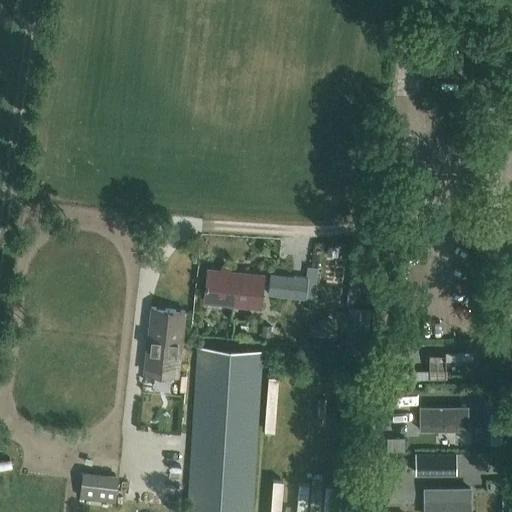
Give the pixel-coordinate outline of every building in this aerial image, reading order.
[(452,113),(452,102),(429,101),(428,113),(452,113)] [(150,238),(144,227),(133,232),(138,244),(150,238)] [(338,257),(339,248),(329,246),(327,256),(338,257)] [(314,297),(317,268),(307,267),(306,277),(270,273),(268,293),(306,298),(306,297),(314,297)] [(261,305),(263,274),(207,269),(204,300),(261,305)] [(177,374),(184,310),(150,306),(143,370),(177,374)] [(371,308),(349,306),(345,349),(366,351),(371,308)] [(269,336),(270,325),(262,325),(261,336),(269,336)] [(251,511),(261,350),(197,346),(187,511),(251,511)] [(452,364),(452,348),(406,348),(406,375),(444,375),(444,364),(452,364)] [(76,382),(70,417),(80,418),(85,383),(76,382)] [(457,411),(457,395),(411,395),(411,422),(449,422),(450,411),(457,411)] [(388,438),(388,451),(404,451),(404,437),(388,438)] [(463,458),(463,442),(417,442),(417,469),(456,469),(456,458),(463,458)] [(116,503),(120,476),(84,471),(80,497),(116,503)] [(424,489),(424,511),(463,511),(464,505),(471,505),(471,489),(424,489)] [(179,510),(180,501),(171,500),(170,510),(179,510)]
